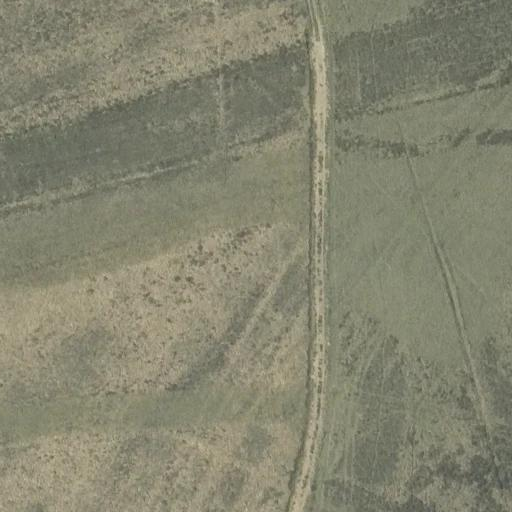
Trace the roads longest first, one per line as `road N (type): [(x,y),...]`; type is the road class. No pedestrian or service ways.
road 1 (track): [(295,511),(319,404),(323,115),(312,0)]
road 2 (track): [(321,172),(0,256)]
road 3 (track): [(0,423),(319,404)]
